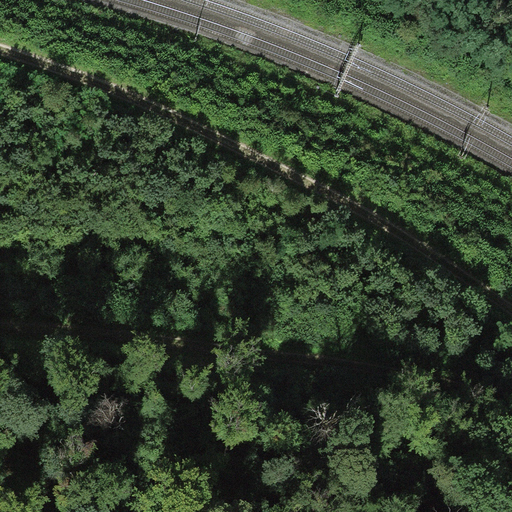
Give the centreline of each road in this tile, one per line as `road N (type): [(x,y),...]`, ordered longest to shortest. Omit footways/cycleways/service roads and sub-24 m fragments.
road 1 (track): [(511,313),(397,236),(229,146),(83,79),(0,53)]
road 2 (track): [(0,328),(90,331),(420,377),(511,413)]
